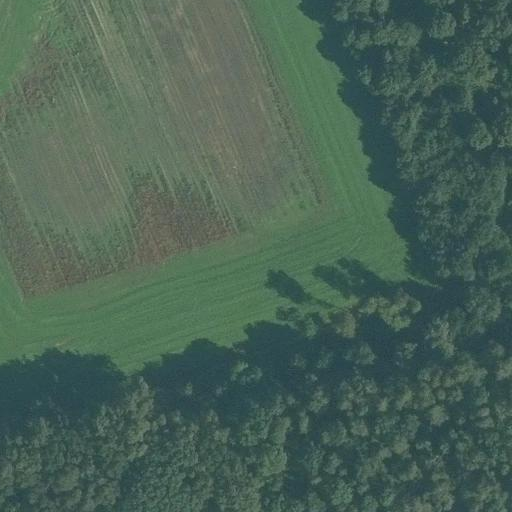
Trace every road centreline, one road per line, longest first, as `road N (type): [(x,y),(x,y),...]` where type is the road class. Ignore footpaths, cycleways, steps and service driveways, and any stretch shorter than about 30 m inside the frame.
road 1 (track): [(0,433),(442,294),(473,261),(511,138)]
road 2 (track): [(511,103),(478,82),(442,42),(423,0)]
